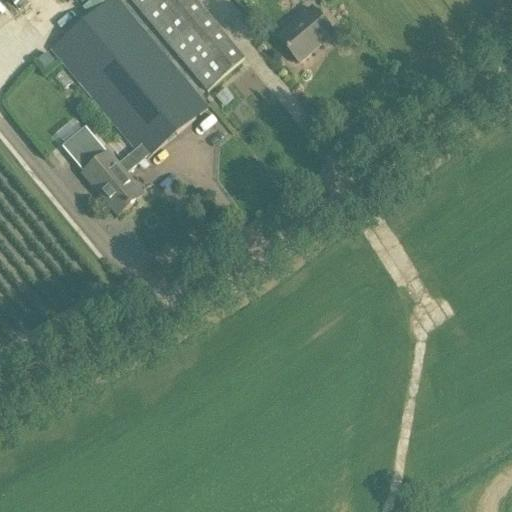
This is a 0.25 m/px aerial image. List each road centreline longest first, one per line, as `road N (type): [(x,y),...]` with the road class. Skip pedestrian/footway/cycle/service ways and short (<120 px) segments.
road 1 (secondary): [(0,408),(208,295),(511,81)]
road 2 (track): [(391,507),(430,313),(357,193)]
